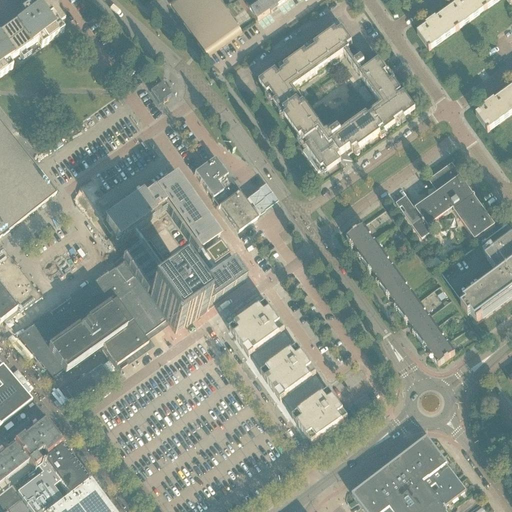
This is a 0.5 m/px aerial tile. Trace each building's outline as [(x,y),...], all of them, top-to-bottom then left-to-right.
[(44,5),(40,0),(39,0),(0,28),(0,78),(12,69),(8,63),(37,43),(41,49),(64,33),(59,27),(64,24),(48,1),(44,5)] [(217,0),(176,0),(170,5),(207,58),(241,34),(217,0)] [(247,6),(258,22),(270,13),(271,14),(278,9),(277,8),(287,0),(245,0),(249,4),(247,6)] [(457,7),(445,15),(457,32),(485,12),(477,0),(466,0),(461,4),(461,2),(456,6),(457,7)] [(511,0),(477,0),(485,12),(501,0),(506,0),(511,7),(511,6),(511,0)] [(417,35),(429,52),(457,32),(445,15),(433,24),(433,23),(428,26),(429,27),(417,35)] [(308,148),(303,152),(318,174),(332,164),(335,167),(351,155),(414,110),(404,96),(399,99),(398,97),(399,96),(376,64),(359,77),(380,107),(341,135),(337,131),(332,135),(329,131),(325,134),(294,91),(349,51),(347,49),(352,45),(342,30),(281,74),(281,75),(279,77),(276,73),(262,83),(308,148)] [(162,84),(150,93),(159,105),(171,96),(170,94),(170,88),(165,88),(162,84)] [(365,88),(358,92),(367,105),(373,100),(365,88)] [(489,107),(476,117),(488,134),(511,116),(511,105),(505,96),(493,104),(492,103),(488,106),(489,107)] [(56,194),(0,122),(0,238),(3,236),(56,194)] [(194,175),(218,209),(239,193),(215,160),(194,175)] [(406,198),(396,205),(421,241),(432,233),(428,228),(454,210),(455,211),(454,212),(475,242),(495,228),(451,166),(436,176),(436,177),(430,182),(438,194),(415,211),(406,198)] [(198,258),(209,250),(208,249),(219,241),(175,179),(108,227),(118,241),(167,206),(200,253),(196,256),(198,258)] [(257,220),(239,195),(239,194),(239,193),(218,209),(219,209),(220,209),(238,234),(257,220)] [(363,228),(346,240),(366,267),(383,255),(363,228)] [(511,237),(485,258),(498,276),(471,296),(470,296),(463,301),(465,304),(461,308),(468,317),(470,316),(477,324),(511,298),(511,237)] [(0,328),(0,329),(42,299),(9,259),(0,247),(0,328)] [(165,283),(140,248),(122,261),(147,296),(165,283)] [(219,248),(203,259),(212,272),(228,261),(219,248)] [(366,267),(384,293),(401,281),(383,255),(366,267)] [(146,295),(125,266),(120,259),(113,265),(116,269),(112,272),(108,275),(108,274),(19,337),(52,382),(101,347),(117,368),(148,346),(144,341),(166,325),(145,296),(146,295)] [(192,291),(182,277),(150,300),(173,333),(181,327),(183,330),(207,313),(205,310),(247,281),(233,262),(192,291)] [(384,293),(402,318),(419,306),(401,281),(384,293)] [(442,294),(437,298),(441,303),(446,299),(442,294)] [(229,332),(234,338),(249,359),(250,358),(251,357),(291,412),(290,415),(293,416),(295,418),(294,419),(292,420),(299,428),(299,429),(306,438),(312,447),(321,441),(339,428),(348,421),(342,412),(335,403),(329,394),(328,395),(316,378),(317,377),(310,369),(303,359),(297,350),(296,351),(284,334),(285,333),(279,325),(272,315),(266,306),(265,307),(259,299),(226,322),(233,331),(231,332),(231,331),(229,332)] [(402,318),(421,344),(438,332),(419,306),(402,318)] [(421,344),(434,363),(438,368),(455,356),(438,332),(421,344)] [(0,426),(30,403),(2,369),(2,368),(0,369),(0,426)] [(44,423),(42,425),(0,457),(0,497),(11,489),(11,490),(42,466),(41,465),(43,464),(63,448),(57,442),(58,441),(44,423)] [(353,497),(364,511),(444,511),(443,510),(467,492),(427,440),(353,497)] [(51,511),(68,499),(90,483),(63,448),(43,464),(41,465),(42,466),(11,490),(28,511),(51,511)] [(111,511),(90,483),(68,499),(51,511),(111,511)] [(18,511),(25,507),(21,503),(9,511),(18,511)]
